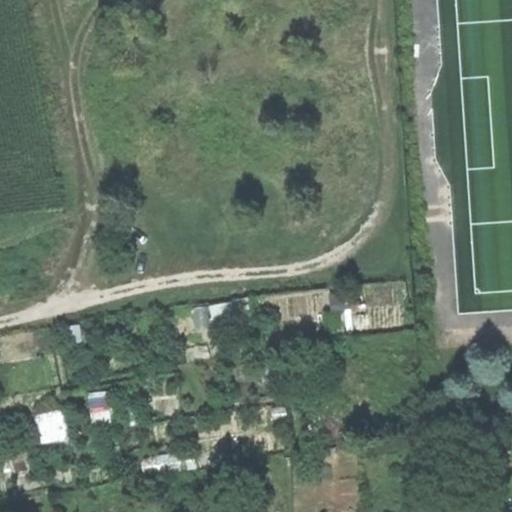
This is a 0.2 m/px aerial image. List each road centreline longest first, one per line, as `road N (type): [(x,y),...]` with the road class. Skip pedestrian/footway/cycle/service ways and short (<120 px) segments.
road 1 (track): [(0,321),(181,280),(284,269),(341,249),(371,211),(381,154),(375,0)]
road 2 (track): [(51,310),(94,234),(52,0)]
